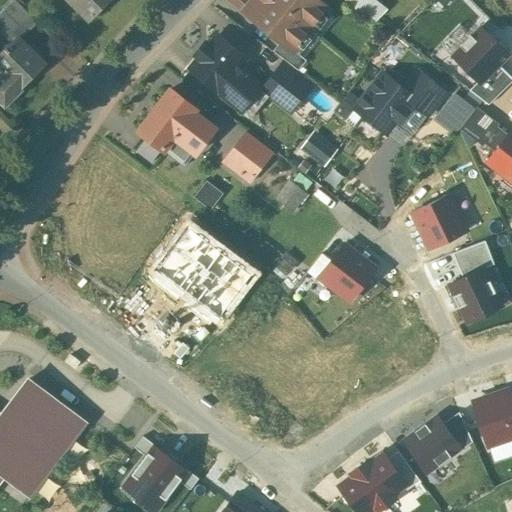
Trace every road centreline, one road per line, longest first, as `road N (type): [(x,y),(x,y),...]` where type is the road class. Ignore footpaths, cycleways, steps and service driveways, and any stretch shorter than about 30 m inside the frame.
road 1 (residential): [(0,274),(287,483)]
road 2 (residential): [(460,364),(381,404),(287,483)]
road 3 (tertiary): [(0,248),(80,112)]
road 4 (tertiary): [(183,0),(80,112)]
